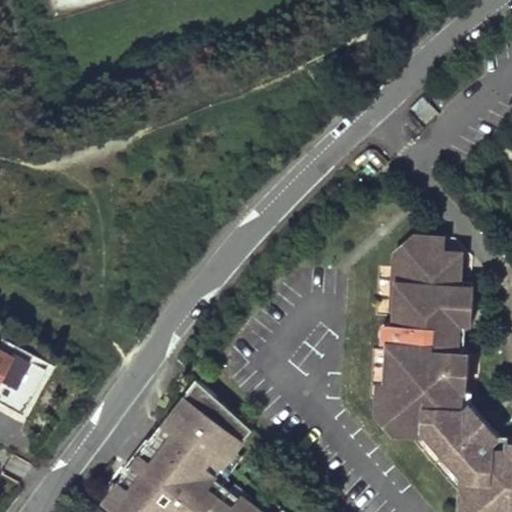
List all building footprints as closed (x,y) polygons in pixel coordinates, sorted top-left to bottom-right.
[(443,240),(413,237),(393,255),(393,285),(396,285),(393,322),(389,322),(386,324),(384,326),(381,329),(380,333),(380,337),(381,341),(384,345),(388,348),(392,350),(389,386),(378,385),(376,415),(394,435),(423,438),(424,429),(433,430),(431,442),(457,471),(468,471),(468,480),(460,480),(459,509),(461,511),(511,511),(511,443),(510,444),(510,452),(493,451),(492,441),(498,437),(470,406),(465,412),(457,409),(457,394),(466,394),(468,357),(464,349),(453,348),(453,353),(432,352),(433,326),(454,327),(454,331),(464,332),(470,326),(472,288),(459,288),(461,255),(443,254),(443,240)] [(454,327),(433,326),(432,352),(453,353),(453,348),(454,331),(454,327)] [(0,374),(9,358),(0,353),(0,374)] [(197,380),(185,396),(190,400),(202,385),(197,380)] [(123,511),(122,511),(259,511),(246,502),(239,496),(238,498),(212,479),(233,453),(251,430),(202,385),(190,400),(185,396),(105,497),(123,511)] [(224,478),(239,458),(233,453),(212,479),(238,498),(239,496),(246,502),(249,498),(224,478)]
